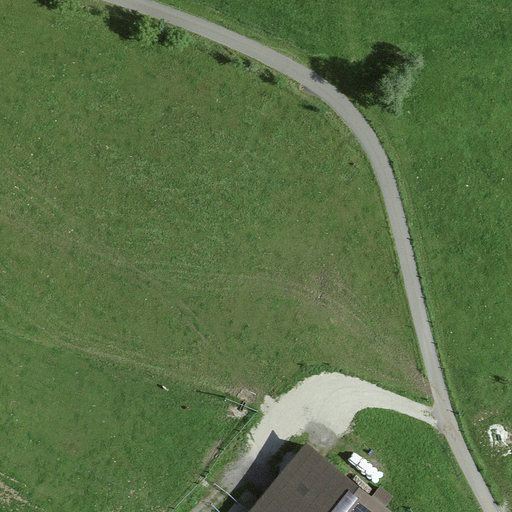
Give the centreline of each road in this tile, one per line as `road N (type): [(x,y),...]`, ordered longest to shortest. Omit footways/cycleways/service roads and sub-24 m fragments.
road 1 (unclassified): [(492,511),(446,420),(387,181),(360,126),(289,66),(123,0)]
road 2 (track): [(212,511),(307,394),(331,385),(358,390),(446,420)]
